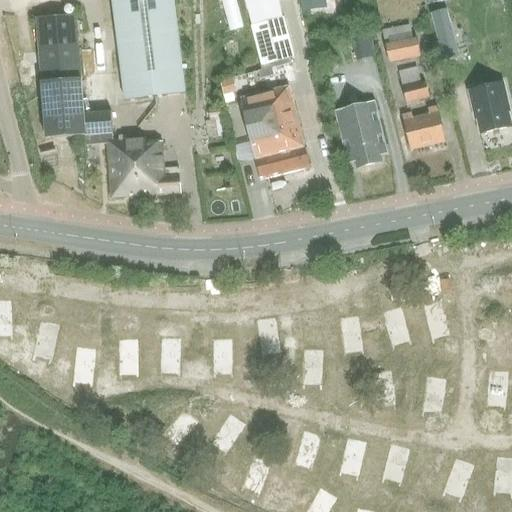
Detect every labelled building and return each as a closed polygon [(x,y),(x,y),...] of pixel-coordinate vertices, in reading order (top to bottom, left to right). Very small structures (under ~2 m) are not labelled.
[(172,0),(111,0),(124,101),(185,93),(172,0)] [(237,0),(214,0),(225,39),(247,33),(237,0)] [(322,0),(301,0),(303,10),(323,7),(322,0)] [(446,9),(431,13),(444,60),(459,56),(446,9)] [(45,139),(71,137),(85,136),(86,147),(108,146),(112,201),(181,196),(179,168),(164,169),(162,143),(146,145),(145,141),(113,143),(111,114),(83,116),(75,16),(36,19),(45,139)] [(281,21),(251,29),(262,68),(266,67),(268,77),(291,71),(288,61),(291,61),(281,21)] [(383,30),(387,47),(390,63),(421,56),(418,40),(412,41),(408,25),(383,30)] [(368,29),(349,34),(356,60),(357,60),(365,58),(374,56),(368,29)] [(425,81),(420,82),(416,68),(398,72),(402,87),(407,107),(419,105),(418,101),(429,98),(425,81)] [(233,78),(220,81),(223,93),(236,90),(235,85),(233,78)] [(502,84),(469,92),(476,120),(477,120),(481,135),(511,127),(507,113),(509,113),(502,84)] [(286,89),(240,101),(251,143),(255,159),(261,179),(309,166),(293,104),(290,105),(286,89)] [(429,116),(421,118),(412,120),(410,113),(402,115),(411,151),(445,143),(437,106),(428,108),(429,116)] [(208,109),(209,120),(221,119),(221,108),(208,109)] [(348,131),(358,168),(381,163),(374,133),(376,132),(371,111),(339,119),(342,132),(348,131)] [(54,148),(40,151),(42,159),(56,156),(54,148)] [(500,284),(481,289),(490,324),(510,318),(500,284)] [(445,299),(426,304),(437,339),(456,333),(445,299)] [(21,301),(1,301),(0,337),(21,337),(21,301)] [(402,303),(382,305),(387,341),(407,338),(402,303)] [(363,308),(343,308),(343,344),(363,344),(363,308)] [(64,312),(44,312),(44,347),(64,348),(64,312)] [(142,320),(122,322),(125,358),(145,356),(142,320)] [(291,321),(271,321),(271,357),(291,357),(291,321)] [(165,330),(164,366),(184,367),(185,331),(165,330)] [(241,331),(221,331),(221,367),(241,367),(241,331)] [(86,350),(77,385),(97,390),(105,355),(86,350)] [(327,352),(307,355),(313,390),(333,387),(327,352)] [(511,355),(492,356),(492,391),(511,391),(511,355)] [(388,370),(382,405),(402,408),(408,373),(388,370)] [(431,370),(426,405),(445,408),(451,373),(431,370)] [(193,406),(170,434),(185,447),(209,419),(193,406)] [(235,412),(215,442),(232,453),(252,423),(235,412)] [(305,430),(295,465),(314,470),(324,436),(305,430)] [(351,439),(341,474),(360,480),(370,445),(351,439)] [(398,448),(386,482),(405,489),(417,455),(398,448)] [(511,454),(497,454),(497,490),(511,490),(511,454)] [(255,455),(244,490),(263,496),(274,461),(255,455)] [(456,467),(450,502),(470,505),(475,470),(456,467)] [(337,488),(310,511),(309,511),(340,511),(350,504),(337,488)]
